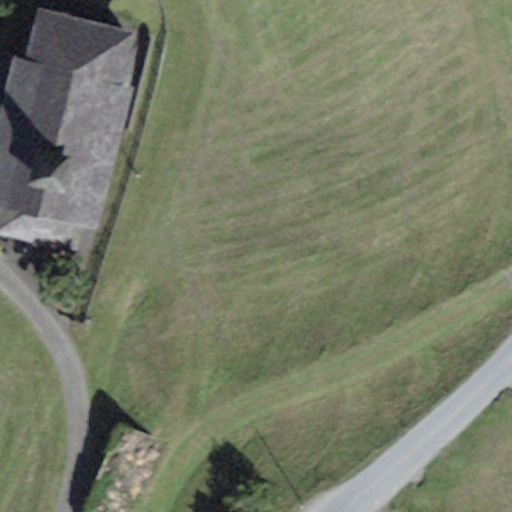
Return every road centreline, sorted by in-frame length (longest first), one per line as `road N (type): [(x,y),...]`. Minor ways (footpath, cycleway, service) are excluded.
road 1 (track): [(159,511),(204,435),(250,406),(511,289)]
road 2 (unclassified): [(346,511),(511,359)]
